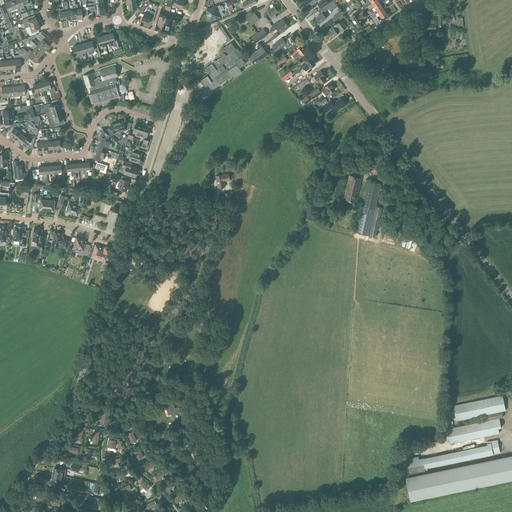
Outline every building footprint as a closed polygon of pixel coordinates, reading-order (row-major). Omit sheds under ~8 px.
[(10,10),(13,9),(10,0),(4,3),(10,17),(12,16),(10,10)] [(18,12),(20,12),(15,0),(10,0),(13,9),(16,8),(18,12)] [(20,6),(23,5),(21,0),(15,0),(20,12),(22,11),(20,6)] [(249,0),(242,4),(245,8),(257,2),(255,0),(249,0)] [(321,9),(328,3),(326,0),(322,0),(317,4),(321,9)] [(128,10),(137,9),(136,1),(128,2),(128,10)] [(60,8),(57,9),(57,16),(61,15),(61,21),(65,20),(67,20),(65,6),(65,2),(63,2),(63,6),(64,9),(60,9),(60,8)] [(378,12),(384,9),(380,3),(375,7),(376,10),(374,12),(370,15),(371,17),(372,16),(376,14),(378,12)] [(219,12),(222,11),(224,10),(222,6),(220,6),(220,5),(212,8),(213,11),(208,13),(210,20),(220,16),(219,12)] [(320,23),(326,18),(328,16),(325,12),(330,8),(327,5),(319,10),(322,13),(316,18),(320,23)] [(268,23),(272,20),(271,19),(276,16),(275,14),(278,12),(274,7),(268,11),(269,13),(264,16),(268,23)] [(156,12),(157,10),(152,8),(151,11),(151,10),(149,15),(144,13),(144,14),(143,14),(142,16),(143,16),(142,20),(149,22),(151,17),(154,18),(156,12)] [(384,9),(378,12),(382,18),(387,14),(384,9)] [(175,16),(176,14),(161,10),(159,16),(165,18),(166,15),(168,16),(166,22),(166,23),(172,25),(173,24),(177,25),(180,17),(175,16)] [(359,13),(358,12),(351,17),(353,20),(353,21),(355,24),(356,23),(358,27),(365,22),(363,19),(368,16),(364,10),(359,13)] [(251,25),(260,19),(255,13),(246,19),(251,25)] [(26,18),(24,19),(25,21),(23,22),(26,28),(38,23),(35,17),(27,21),(26,18)] [(289,26),(288,25),(283,19),(278,23),(271,27),(273,30),(277,28),(281,34),(289,28),(288,27),(289,26)] [(332,39),(338,34),(347,27),(342,20),(330,30),(331,31),(328,33),(328,34),(328,35),(329,36),(330,36),(332,39)] [(40,28),(38,23),(26,28),(27,31),(28,31),(30,36),(34,34),(33,31),(40,28)] [(227,43),(231,40),(221,26),(219,27),(228,39),(226,40),(227,43)] [(255,43),(267,34),(263,29),(251,37),(255,43)] [(110,43),(113,42),(114,45),(116,44),(117,48),(121,47),(119,39),(115,40),(113,33),(112,33),(112,32),(111,32),(109,33),(108,33),(108,34),(110,43)] [(45,49),(49,45),(43,40),(46,37),(41,33),(39,36),(40,37),(38,39),(41,41),(39,44),(45,49)] [(110,43),(108,34),(103,36),(105,44),(108,43),(109,46),(111,46),(110,43)] [(293,44),(298,40),(293,34),(284,41),(282,38),(274,44),(275,46),(272,48),(275,53),(283,46),(285,49),(289,47),(288,45),(290,43),(291,42),(293,44)] [(97,37),(99,44),(96,46),(98,53),(102,52),(101,49),(103,48),(102,45),(105,44),(103,36),(97,37)] [(0,45),(1,47),(8,44),(7,41),(5,42),(3,37),(0,38),(0,45)] [(87,43),(82,44),(85,53),(88,52),(89,55),(91,54),(90,51),(87,43)] [(209,74),(200,81),(205,87),(207,85),(211,91),(233,76),(234,78),(242,72),(239,68),(246,64),(242,58),(245,56),(238,46),(235,48),(231,43),(224,48),(229,54),(226,56),(224,53),(221,56),(221,57),(205,68),(209,74)] [(45,49),(39,44),(37,46),(34,44),(33,45),(42,53),(45,49)] [(38,57),(42,53),(33,45),(31,47),(34,49),(32,52),(38,57)] [(77,46),(73,47),(75,55),(78,54),(79,58),(81,57),(80,54),(77,46)] [(260,61),(269,55),(263,46),(254,53),(260,61)] [(296,51),(293,48),(289,51),(292,54),(296,59),(301,55),(306,52),(302,46),(297,49),(297,50),(296,51)] [(25,50),(22,54),(25,59),(28,56),(35,62),(38,57),(32,52),(29,49),(27,52),(25,50)] [(95,53),(93,54),(91,54),(93,60),(100,58),(98,51),(95,52),(95,53)] [(260,61),(254,53),(249,56),(255,65),(260,61)] [(14,59),(15,68),(21,67),(20,60),(25,59),(22,54),(19,54),(19,55),(14,56),(14,59)] [(281,65),(287,60),(285,56),(278,61),(281,65)] [(416,59),(415,59),(408,57),(406,65),(414,68),(416,59)] [(311,67),(315,64),(311,58),(306,61),(303,64),(305,67),(308,64),(311,67)] [(296,75),(304,69),(300,65),(293,71),(296,75)] [(420,69),(423,78),(428,76),(429,78),(434,76),(431,65),(420,69)] [(95,80),(93,73),(83,75),(87,87),(90,86),(91,90),(90,90),(91,94),(89,94),(92,103),(94,108),(125,99),(123,93),(125,92),(126,90),(126,88),(125,86),(123,85),(120,85),(119,80),(116,81),(115,77),(118,76),(115,66),(100,70),(102,77),(100,78),(100,77),(97,78),(97,79),(95,80)] [(292,75),(293,74),(290,71),(281,78),(284,81),(290,77),(291,78),(293,77),(292,75)] [(324,76),(321,71),(314,76),(311,78),(315,83),(318,81),(320,83),(325,79),(323,77),(324,76)] [(301,89),(310,82),(307,78),(298,85),(301,89)] [(43,82),(46,90),(49,89),(50,94),(55,92),(54,86),(51,87),(49,80),(43,82)] [(38,93),(41,92),(38,83),(32,85),(35,92),(32,93),(34,99),(39,97),(38,93)] [(330,93),(335,89),(330,83),(322,90),(327,96),(331,93),(330,93)] [(313,99),(322,93),(318,88),(309,94),(311,97),(312,99),(313,98),(313,99)] [(304,105),(310,101),(307,96),(301,100),(304,105)] [(330,100),(322,106),(326,112),(327,112),(325,110),(328,108),(330,110),(333,107),(336,111),(338,110),(338,111),(340,110),(340,109),(342,107),(342,108),(345,106),(345,105),(346,104),(341,98),(333,104),(330,100)] [(46,113),(59,110),(57,104),(50,106),(49,103),(43,105),(45,110),(49,109),(50,112),(46,113)] [(4,117),(16,116),(13,116),(12,110),(13,110),(17,109),(19,109),(19,106),(17,106),(6,107),(6,110),(3,111),(4,117)] [(59,110),(46,113),(47,115),(48,115),(49,118),(48,118),(48,119),(61,115),(59,110)] [(61,115),(48,119),(49,118),(50,121),(49,122),(50,127),(55,126),(59,125),(59,124),(60,124),(59,121),(62,120),(61,115)] [(117,123),(120,131),(123,130),(124,131),(127,130),(126,130),(129,129),(131,124),(128,123),(124,124),(123,120),(120,121),(121,122),(117,123)] [(118,132),(120,131),(117,123),(114,124),(111,125),(113,131),(112,131),(109,128),(106,130),(112,135),(114,134),(115,135),(118,133),(118,132)] [(130,132),(128,138),(133,140),(134,135),(139,136),(142,125),(140,124),(140,125),(139,125),(139,126),(135,125),(133,132),(134,132),(133,133),(130,132)] [(142,125),(139,136),(144,138),(141,147),(146,148),(149,138),(146,137),(146,136),(147,136),(149,129),(145,128),(145,127),(144,127),(144,126),(142,125)] [(20,132),(17,130),(14,127),(9,133),(16,140),(24,130),(22,129),(20,132)] [(21,143),(26,137),(23,135),(26,131),(24,130),(16,140),(21,143)] [(107,138),(101,136),(100,135),(99,141),(110,144),(111,142),(106,140),(107,138)] [(21,143),(25,147),(27,144),(31,147),(34,138),(31,136),(29,140),(26,137),(21,143)] [(102,151),(103,149),(97,147),(95,152),(106,156),(107,153),(102,151)] [(133,151),(130,160),(138,163),(141,154),(135,152),(136,149),(135,149),(129,147),(128,150),(133,151)] [(17,161),(13,161),(14,179),(23,178),(22,165),(17,165),(17,161)] [(108,166),(97,162),(96,165),(92,164),(92,167),(95,168),(107,171),(108,166)] [(126,168),(125,173),(134,176),(137,169),(131,167),(132,164),(124,162),(122,167),(126,168)] [(377,165),(372,166),(371,170),(374,174),(379,173),(380,169),(377,165)] [(120,176),(112,173),(109,180),(117,183),(116,188),(127,191),(128,187),(127,186),(129,181),(122,179),(121,182),(118,181),(120,176)] [(224,188),(224,187),(225,187),(224,180),(227,179),(227,180),(230,180),(229,174),(223,175),(223,174),(216,175),(218,188),(220,188),(220,189),(221,189),(223,189),(224,188)] [(344,200),(356,203),(362,178),(349,175),(344,200)] [(344,179),(329,176),(324,194),(339,198),(344,179)] [(368,181),(356,233),(375,237),(382,208),(376,206),(381,184),(368,181)] [(84,206),(87,195),(89,191),(86,190),(84,194),(82,194),(79,204),(84,206)] [(0,206),(4,207),(5,199),(8,200),(9,193),(0,192),(0,206)] [(20,198),(12,197),(11,206),(23,207),(24,198),(23,198),(24,196),(28,196),(28,193),(22,192),(22,195),(20,195),(20,198)] [(47,197),(45,196),(44,199),(40,199),(39,209),(46,210),(47,197)] [(47,197),(46,210),(53,211),(54,200),(50,200),(50,197),(47,197)] [(74,205),(74,206),(68,204),(66,212),(70,213),(70,214),(73,215),(73,214),(77,215),(80,206),(74,205)] [(107,217),(94,213),(92,219),(106,223),(107,220),(109,221),(107,226),(113,228),(118,212),(109,209),(107,217)] [(24,231),(24,228),(15,227),(14,230),(12,230),(12,235),(14,235),(13,240),(20,241),(19,245),(25,245),(26,237),(28,237),(28,238),(29,230),(28,230),(28,231),(24,231)] [(41,236),(41,230),(40,230),(41,229),(37,228),(37,229),(34,229),(33,232),(32,232),(32,236),(33,236),(33,240),(36,240),(36,241),(37,241),(37,245),(44,246),(45,237),(41,236)] [(50,231),(49,234),(53,235),(53,237),(51,243),(52,245),(56,246),(58,245),(67,248),(69,240),(61,237),(62,234),(61,232),(56,231),(54,232),(50,231)] [(83,239),(76,237),(74,244),(73,248),(80,250),(79,253),(86,255),(88,250),(83,248),(86,241),(83,240),(83,239)] [(108,247),(105,246),(104,247),(95,245),(94,249),(90,247),(88,252),(93,254),(92,256),(95,257),(96,258),(100,260),(101,259),(102,259),(105,260),(109,248),(108,247)] [(158,365),(166,358),(163,355),(155,362),(158,365)] [(487,414),(488,420),(447,429),(450,444),(499,433),(498,428),(501,427),(500,418),(503,417),(502,411),(505,410),(502,395),(453,405),(456,421),(487,414)] [(179,407),(175,408),(174,404),(166,407),(168,414),(171,415),(172,415),(181,412),(179,407)] [(122,428),(126,418),(120,416),(117,426),(122,428)] [(81,441),(84,430),(78,429),(76,439),(81,441)] [(131,443),(137,441),(132,431),(127,434),(131,443)] [(115,449),(116,441),(109,440),(108,448),(115,449)] [(427,468),(500,453),(498,440),(490,441),(490,443),(487,443),(487,444),(423,458),(419,458),(418,456),(407,459),(410,474),(425,471),(428,470),(427,468)] [(133,453),(137,460),(144,457),(140,449),(133,453)] [(511,455),(406,478),(410,500),(511,478),(511,455)] [(154,460),(144,466),(147,471),(157,464),(154,460)] [(70,470),(79,471),(83,471),(83,473),(86,473),(86,468),(80,467),(80,466),(71,464),(70,470)] [(53,474),(64,476),(66,470),(61,469),(61,468),(58,468),(58,469),(54,468),(53,474)] [(162,469),(154,476),(158,481),(166,474),(162,469)] [(116,480),(126,477),(124,471),(114,475),(116,480)] [(63,483),(64,479),(67,479),(68,477),(64,476),(53,474),(51,480),(55,481),(55,482),(58,483),(58,482),(63,483)] [(151,487),(144,479),(139,483),(146,491),(151,487)] [(168,491),(175,485),(172,481),(164,487),(168,491)] [(123,494),(132,490),(130,485),(120,489),(123,494)] [(178,503),(186,496),(182,492),(174,499),(178,503)] [(35,500),(42,503),(45,496),(37,493),(35,500)] [(53,498),(51,504),(59,507),(60,500),(53,498)] [(136,498),(128,504),(131,508),(139,503),(136,498)] [(156,501),(147,506),(149,510),(158,506),(156,501)]
